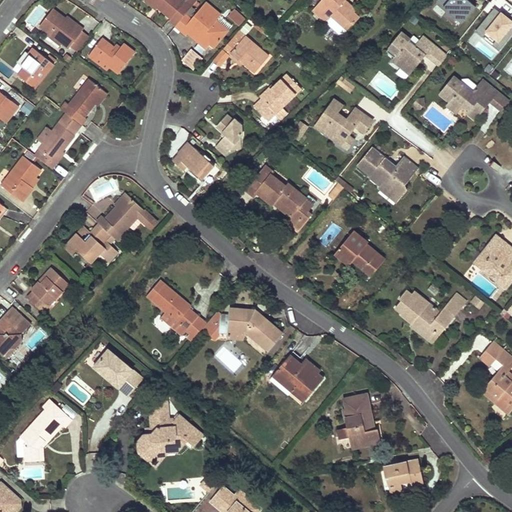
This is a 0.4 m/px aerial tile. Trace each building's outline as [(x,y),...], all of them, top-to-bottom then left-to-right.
[(169,18),(175,24),(184,13),(190,6),(194,0),(183,0),(182,0),(150,0),(157,5),(170,16),(169,18)] [(184,13),(175,24),(186,32),(187,30),(200,40),(203,36),(210,42),(214,45),(226,29),(214,19),(216,17),(220,12),(204,0),(203,0),(196,11),(190,6),(184,13)] [(320,0),(312,10),(325,21),(327,19),(327,23),(338,33),(341,33),(346,28),(347,29),(354,22),(359,16),(346,5),(343,7),(340,4),(343,0),(320,0)] [(362,13),(346,0),(343,0),(340,4),(343,7),(346,5),(359,16),(362,13)] [(437,0),(435,4),(460,24),(474,8),(463,0),(437,0)] [(66,17),(54,8),(41,25),(50,33),(63,42),(69,47),(84,28),(77,22),(75,24),(66,17)] [(228,14),(238,23),(244,17),(234,8),(228,14)] [(511,23),(506,19),(492,9),(474,33),(499,51),(511,33),(511,23)] [(68,14),(66,17),(75,24),(77,22),(68,14)] [(214,19),(226,29),(228,27),(216,17),(214,19)] [(269,54),(238,28),(222,48),(229,54),(232,51),(244,61),(255,71),(269,54)] [(410,38),(400,30),(384,51),(392,57),(390,59),(407,74),(423,53),(426,55),(439,65),(446,55),(434,45),(422,35),(415,44),(409,39),(410,38)] [(63,42),(50,33),(49,35),(61,45),(63,42)] [(203,36),(200,40),(207,46),(210,42),(203,36)] [(118,50),(102,37),(92,51),(111,65),(119,72),(135,52),(124,43),(118,50)] [(56,65),(35,48),(30,54),(27,52),(19,63),(26,68),(20,75),(36,88),(56,65)] [(229,54),(222,48),(213,58),(220,64),(229,54)] [(190,49),(181,61),(192,71),(202,59),(190,49)] [(111,65),(92,51),(89,55),(108,70),(111,65)] [(232,51),(229,54),(241,64),(244,61),(232,51)] [(263,96),(255,103),(270,118),(303,86),(288,71),(274,84),(263,96)] [(65,102),(60,108),(66,113),(81,125),(87,119),(85,117),(96,103),(105,90),(89,78),(69,105),(65,102)] [(336,86),(351,93),(355,85),(340,78),(336,86)] [(452,78),(439,95),(447,102),(457,110),(461,105),(468,111),(465,113),(474,119),(495,92),(480,80),(470,92),(452,78)] [(260,93),(263,96),(274,84),(271,81),(260,93)] [(105,90),(96,103),(98,105),(108,93),(105,90)] [(19,106),(0,91),(0,118),(6,123),(19,106)] [(173,92),(171,101),(178,103),(180,93),(173,92)] [(419,94),(414,96),(411,100),(412,105),(416,104),(421,99),(419,94)] [(342,103),(333,97),(312,127),(330,140),(328,143),(336,149),(352,126),(349,124),(352,119),(356,122),(365,128),(373,117),(355,105),(346,117),(337,110),(342,103)] [(28,116),(34,108),(26,102),(20,110),(28,116)] [(447,102),(444,106),(454,114),(457,110),(447,102)] [(59,120),(76,132),(81,125),(66,113),(59,120)] [(225,133),(215,145),(225,153),(230,147),(239,138),(241,134),(240,122),(234,116),(232,119),(226,113),(216,124),(225,133)] [(59,120),(57,123),(73,135),(76,132),(59,120)] [(42,152),(37,157),(51,169),(56,163),(54,161),(74,136),(73,135),(57,123),(52,130),(42,143),(37,149),(42,152)] [(299,123),(290,134),(295,138),(303,127),(299,123)] [(46,125),(37,138),(42,143),(52,130),(46,125)] [(330,140),(312,127),(310,131),(328,143),(330,140)] [(239,138),(230,147),(239,147),(239,138)] [(202,178),(214,165),(187,140),(177,152),(178,153),(173,159),(184,169),(187,165),(202,178)] [(289,145),(283,141),(279,145),(285,150),(289,145)] [(42,152),(37,149),(33,154),(37,157),(42,152)] [(370,149),(357,166),(370,176),(369,177),(379,186),(380,184),(390,192),(390,191),(400,198),(405,191),(403,184),(416,168),(407,162),(399,172),(394,167),(370,149)] [(39,170),(22,157),(0,185),(20,202),(31,188),(27,186),(35,176),(39,170)] [(399,172),(407,162),(402,157),(394,167),(399,172)] [(270,160),(247,189),(255,195),(257,192),(272,205),(274,202),(282,193),(299,207),(291,216),(286,222),(298,231),(311,214),(309,212),(317,202),(309,195),(306,198),(289,183),(286,186),(272,174),(278,167),(270,160)] [(35,176),(27,186),(31,188),(38,179),(35,176)] [(343,187),(338,183),(337,182),(326,195),(332,200),(336,195),(343,187)] [(395,204),(400,198),(390,191),(390,192),(380,184),(379,186),(377,189),(395,204)] [(128,196),(124,193),(114,204),(115,205),(117,207),(128,196)] [(282,193),(274,202),(291,216),(299,207),(282,193)] [(101,215),(95,221),(98,223),(110,234),(113,238),(117,241),(123,234),(121,233),(136,217),(149,229),(156,222),(142,210),(128,196),(117,207),(115,205),(104,218),(101,215)] [(110,234),(98,223),(90,232),(88,234),(92,237),(87,243),(79,236),(67,250),(74,257),(79,251),(91,263),(98,255),(107,263),(117,252),(108,244),(104,240),(110,234)] [(83,227),(64,247),(67,250),(79,236),(87,243),(92,237),(88,234),(90,232),(83,227)] [(368,242),(354,230),(335,253),(350,265),(354,261),(372,276),(385,259),(367,244),(368,242)] [(104,240),(108,244),(113,238),(110,234),(104,240)] [(494,248),(501,240),(495,234),(489,242),(494,248)] [(496,280),(504,288),(511,278),(511,264),(507,260),(501,255),(508,246),(501,240),(494,248),(489,242),(473,262),(488,274),(496,280)] [(501,255),(507,260),(511,253),(511,248),(508,246),(501,255)] [(45,314),(71,286),(52,269),(32,291),(34,293),(28,299),(45,314)] [(486,277),(493,283),(496,280),(488,274),(486,277)] [(190,306),(158,280),(145,296),(165,312),(161,317),(182,334),(186,329),(196,317),(197,316),(188,309),(190,306)] [(439,329),(442,332),(462,308),(451,299),(440,313),(414,292),(411,295),(405,292),(399,299),(401,300),(395,308),(402,314),(401,316),(411,324),(414,322),(432,337),(439,329)] [(456,293),(451,299),(462,308),(467,302),(456,293)] [(480,308),(485,303),(479,298),(474,304),(480,308)] [(254,310),(230,308),(229,316),(221,315),(216,311),(205,325),(201,329),(212,339),(220,330),(228,331),(244,332),(267,351),(281,333),(254,310)] [(0,355),(0,356),(7,349),(13,349),(18,344),(16,337),(26,327),(8,311),(0,319),(0,355)] [(205,325),(196,317),(186,329),(190,333),(187,336),(191,341),(201,329),(205,325)] [(244,332),(228,331),(227,338),(241,340),(244,332)] [(492,342),(478,359),(489,368),(503,351),(492,342)] [(7,349),(0,356),(4,359),(13,349),(7,349)] [(143,378),(108,349),(93,366),(118,387),(120,384),(131,393),(143,378)] [(498,399),(495,403),(509,414),(511,410),(511,382),(505,377),(511,367),(511,358),(503,351),(489,368),(497,375),(485,388),(498,399)] [(301,364),(290,356),(274,374),(292,388),(290,390),(304,402),(323,379),(317,374),(319,371),(304,360),(301,364)] [(120,384),(118,387),(120,389),(127,395),(128,396),(131,393),(120,384)] [(369,404),(367,394),(344,398),(346,408),(343,409),(347,427),(350,426),(354,444),(380,439),(378,428),(373,429),(369,414),(368,415),(365,405),(369,404)] [(57,420),(63,414),(49,401),(43,408),(46,410),(16,442),(17,459),(25,458),(25,461),(38,460),(37,448),(45,439),(48,441),(50,443),(65,427),(61,424),(57,420)] [(168,402),(149,404),(151,429),(155,432),(150,438),(147,436),(145,436),(144,435),(137,443),(138,451),(145,451),(153,458),(160,450),(167,455),(177,455),(180,452),(184,445),(188,441),(194,447),(204,436),(181,416),(175,422),(173,420),(169,420),(168,402)] [(61,424),(65,427),(71,421),(63,414),(57,420),(61,424)] [(145,429),(145,436),(147,436),(150,438),(155,432),(151,429),(145,429)] [(43,460),(42,447),(48,441),(45,439),(37,448),(38,460),(43,460)] [(380,439),(354,444),(354,448),(381,442),(380,439)] [(188,441),(184,445),(191,451),(194,447),(188,441)] [(164,458),(174,457),(177,455),(167,455),(160,450),(153,458),(145,451),(138,451),(138,454),(148,463),(155,469),(164,458)] [(423,484),(418,460),(384,467),(386,478),(390,477),(393,494),(403,493),(401,484),(410,482),(411,487),(423,484)] [(197,489),(206,496),(213,488),(204,481),(197,489)] [(0,511),(16,511),(20,509),(20,501),(2,485),(0,487),(0,511)] [(224,488),(210,504),(220,511),(259,511),(261,510),(239,490),(234,496),(224,488)]
